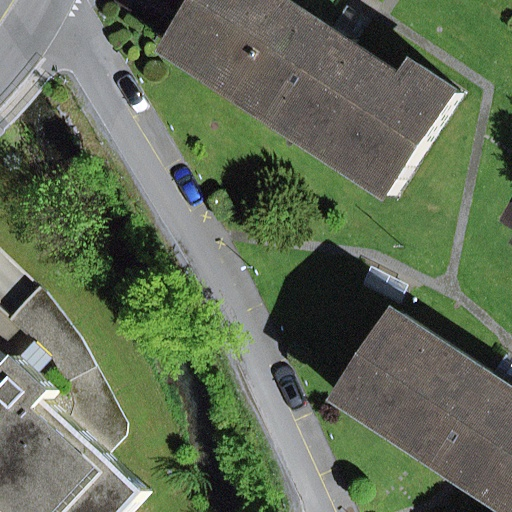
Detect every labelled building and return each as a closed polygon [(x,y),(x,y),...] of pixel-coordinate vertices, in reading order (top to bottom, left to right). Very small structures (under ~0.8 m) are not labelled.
[(357,44),(359,40),(356,38),(336,24),(335,24),(332,28),(290,0),(207,0),(175,50),(398,197),(466,94),(420,64),(410,79),(357,44)] [(369,18),(349,5),(336,24),(356,38),(369,18)] [(458,474),(511,509),(511,383),(496,373),(404,312),(346,400),(458,474)] [(43,374),(56,361),(37,343),(24,357),(43,374)] [(0,351),(0,504),(8,511),(135,511),(153,493),(53,401),(62,392),(43,374),(24,357),(16,366),(0,351)] [(511,383),(511,355),(509,354),(496,373),(511,383)]
